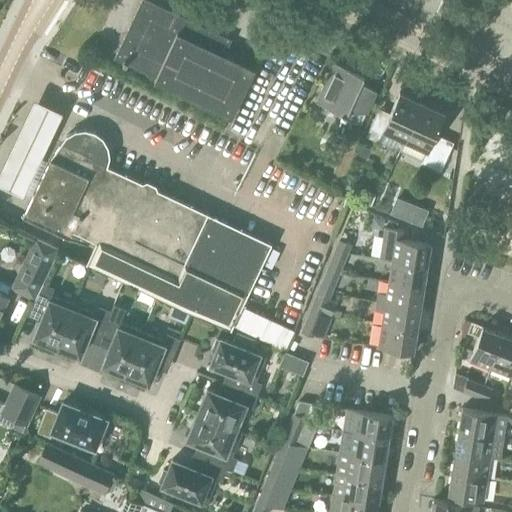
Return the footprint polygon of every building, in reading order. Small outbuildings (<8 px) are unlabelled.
[(233,117),(244,92),(255,69),(253,68),(253,70),(227,58),(235,41),(234,40),(233,43),(144,0),(143,0),(141,0),(113,58),(115,59),(116,57),(156,76),(153,81),(155,82),(156,80),(178,91),(232,115),(232,117),(233,117)] [(361,79),(363,75),(352,69),(352,66),(334,61),(315,101),(341,112),(340,113),(344,115),(342,119),(361,123),(376,91),(361,79)] [(405,139),(422,102),(399,92),(388,117),(377,112),(366,136),(377,141),(383,129),(405,139)] [(32,98),(0,165),(0,183),(22,194),(60,110),(32,98)] [(445,113),(422,102),(405,139),(427,150),(422,162),(440,170),(451,147),(433,138),(445,113)] [(345,140),(347,140),(332,173),(343,178),(364,132),(353,127),(351,126),(345,140)] [(97,242),(87,263),(179,308),(181,308),(231,328),(271,243),(107,165),(109,156),(108,146),(103,137),(95,131),(85,129),(75,130),(66,135),(60,143),(53,160),(52,160),(25,217),(69,238),(73,231),(97,242)] [(356,198),(370,205),(376,194),(361,187),(356,198)] [(426,210),(397,198),(391,211),(421,223),(426,210)] [(380,258),(392,260),(427,265),(430,243),(401,238),(402,230),(385,227),(380,258)] [(59,250),(35,238),(12,284),(13,284),(11,288),(34,299),(59,250)] [(339,240),(336,248),(347,253),(351,245),(339,240)] [(336,248),(327,269),(339,274),(347,253),(336,248)] [(423,287),(427,265),(392,260),(389,282),(423,287)] [(332,292),(339,274),(327,269),(320,287),(332,292)] [(420,308),(423,287),(389,282),(387,294),(378,292),(377,302),(382,303),(420,308)] [(33,337),(57,347),(75,304),(51,294),(54,288),(43,283),(30,310),(42,315),(33,337)] [(328,300),(332,292),(320,287),(312,307),(323,312),(331,315),(331,316),(347,318),(348,314),(346,312),(334,310),(336,303),(328,300)] [(0,290),(0,312),(9,295),(0,290)] [(384,311),(382,324),(417,330),(420,308),(382,303),(377,302),(376,310),(384,311)] [(97,313),(75,304),(57,347),(80,356),(88,334),(101,339),(115,304),(113,304),(111,311),(99,306),(97,313)] [(102,365),(126,375),(144,332),(120,322),(125,309),(115,304),(101,339),(111,343),(102,365)] [(313,336),(323,312),(312,307),(302,331),(313,336)] [(463,322),(462,330),(479,337),(482,327),(464,320),(464,321),(463,322)] [(413,352),(417,330),(382,324),(379,346),(413,352)] [(470,359),(491,367),(503,335),(482,327),(479,337),(470,359)] [(165,340),(144,332),(126,375),(148,384),(157,362),(168,366),(180,338),(167,333),(165,340)] [(491,367),(511,375),(511,373),(511,338),(503,335),(491,367)] [(211,350),(215,352),(210,364),(232,373),(228,383),(257,395),(262,383),(256,381),(266,356),(221,338),(220,339),(216,338),(211,350)] [(483,385),(467,379),(463,390),(479,397),(483,385)] [(6,404),(1,413),(26,424),(35,403),(39,394),(15,383),(6,404)] [(197,413),(242,431),(236,428),(245,404),(252,407),(257,395),(228,383),(228,384),(233,386),(229,397),(207,388),(197,413)] [(483,385),(479,397),(488,400),(493,389),(483,385)] [(104,423),(106,418),(63,401),(58,412),(46,408),(37,431),(50,436),(53,431),(94,447),(96,443),(100,444),(108,424),(104,423)] [(462,407),(459,430),(493,435),(504,437),(508,415),(462,407)] [(343,431),(354,432),(388,438),(392,415),(347,408),(343,431)] [(232,456),(242,431),(197,413),(187,439),(209,447),(204,458),(232,470),(237,457),(232,456)] [(294,413),(291,422),(302,426),(306,418),(294,413)] [(299,435),(302,426),(291,422),(287,430),(299,435)] [(504,437),(493,435),(459,430),(455,451),(490,456),(501,458),(504,437)] [(385,459),(388,438),(354,432),(350,454),(385,459)] [(114,473),(46,442),(37,462),(104,493),(114,473)] [(487,478),(490,456),(455,451),(452,472),(487,478)] [(385,460),(385,459),(350,454),(340,452),(336,473),(382,480),(383,470),(386,470),(387,460),(385,460)] [(278,453),(274,462),(286,466),(289,458),(278,453)] [(232,470),(204,458),(199,456),(194,468),(172,459),(167,470),(163,469),(158,481),(162,483),(162,485),(207,503),(217,478),(221,480),(226,468),(232,470)] [(282,475),(286,466),(274,462),(271,470),(282,475)] [(448,495),(483,500),(487,478),(452,472),(448,495)] [(380,492),(382,480),(336,473),(333,494),(378,501),(381,501),(382,492),(380,492)] [(261,493),(258,501),(270,506),(273,498),(261,493)] [(376,511),(378,501),(333,494),(330,511),(376,511)] [(162,511),(124,497),(118,511),(95,511),(84,507),(82,511),(162,511)] [(476,511),(478,505),(468,504),(433,498),(431,511),(476,511)] [(258,511),(267,511),(270,506),(258,501),(254,510),(258,511)]
